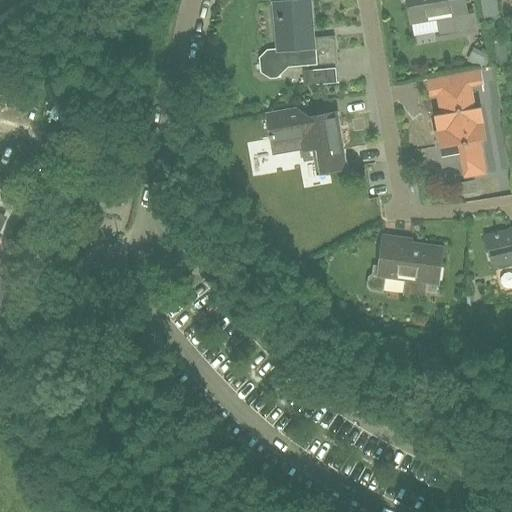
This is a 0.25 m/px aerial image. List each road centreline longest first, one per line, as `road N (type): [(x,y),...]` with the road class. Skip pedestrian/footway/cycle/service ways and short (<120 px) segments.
road 1 (residential): [(195,0),(146,231),(114,256),(87,263),(47,265),(11,253)]
road 2 (residential): [(511,200),(403,209),(365,0)]
